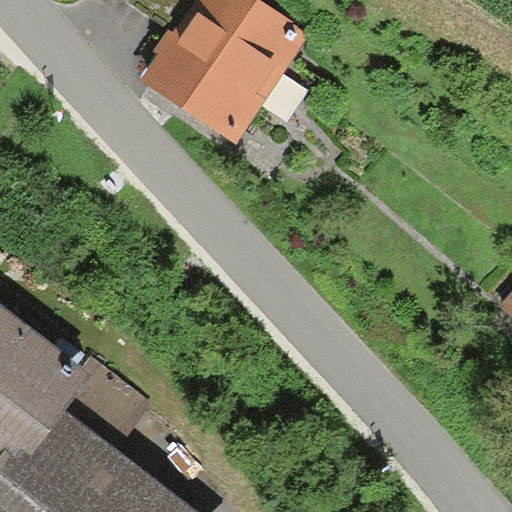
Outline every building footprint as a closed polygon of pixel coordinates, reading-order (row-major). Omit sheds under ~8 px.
[(198,0),(173,40),(145,84),(239,144),(310,34),(257,0),(198,0)] [(511,292),(501,305),(511,314),(511,292)] [(0,466),(15,447),(34,460),(67,414),(93,380),(79,370),(0,309),(0,466)] [(67,414),(116,450),(151,404),(89,357),(79,370),(93,380),(67,414)] [(200,511),(116,450),(67,414),(34,460),(15,447),(0,466),(0,511),(200,511)]
